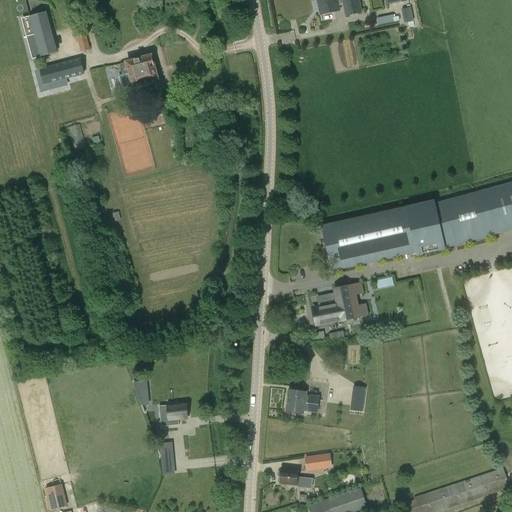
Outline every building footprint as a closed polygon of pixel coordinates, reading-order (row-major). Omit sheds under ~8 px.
[(339,10),(338,6),(343,5),(345,16),(362,13),(359,0),(317,0),(320,14),(339,10)] [(413,21),(410,7),(401,9),(404,23),(413,21)] [(40,56),(58,51),(47,13),(30,17),(40,56)] [(76,34),(80,51),(90,49),(85,32),(76,34)] [(153,80),(157,78),(151,56),(127,62),(133,85),(133,86),(134,91),(143,89),(141,83),(147,81),(148,86),(155,84),(153,80)] [(45,84),(85,74),(81,59),(41,69),(45,84)] [(159,112),(164,107),(162,100),(155,98),(150,103),(152,110),(159,112)] [(75,151),(86,148),(80,125),(68,128),(75,151)] [(407,206),(324,225),(333,267),(417,248),(418,255),(443,249),(442,246),(511,226),(511,182),(433,204),(432,201),(407,206)] [(95,205),(98,213),(104,211),(101,203),(95,205)] [(109,214),(111,222),(121,220),(119,212),(109,214)] [(319,308),(313,309),(316,324),(341,319),(341,320),(368,314),(368,315),(369,315),(366,304),(365,304),(366,305),(352,307),(351,307),(349,296),(350,296),(363,293),(363,294),(364,293),(361,282),(361,283),(347,287),(334,289),(335,293),(333,293),(335,302),(318,306),(319,308)] [(343,331),(329,334),(330,340),(345,337),(343,331)] [(148,403),(146,382),(133,383),(140,404),(148,403)] [(309,394),(309,395),(306,395),(307,392),(288,389),(287,400),(318,404),(319,396),(309,394)] [(307,411),(317,413),(318,404),(287,400),(286,411),(304,413),(304,410),(307,410),(307,411)] [(353,400),(352,410),(363,411),(364,401),(353,400)] [(178,419),(187,418),(185,404),(177,404),(177,403),(168,404),(168,406),(160,407),(162,426),(179,424),(178,419)] [(160,444),(162,461),(172,459),(171,443),(160,444)] [(317,461),(317,462),(318,468),(332,466),(330,453),(306,456),(307,463),(317,461)] [(404,511),(437,511),(510,488),(503,468),(414,497),(415,500),(409,501),(408,499),(401,501),(404,511)] [(311,488),(312,478),(298,477),(298,470),(281,469),(279,484),(288,484),(287,486),(311,488)] [(62,484),(47,488),(52,509),(67,506),(62,484)] [(360,488),(307,505),(309,511),(354,511),(367,508),(360,488)]
